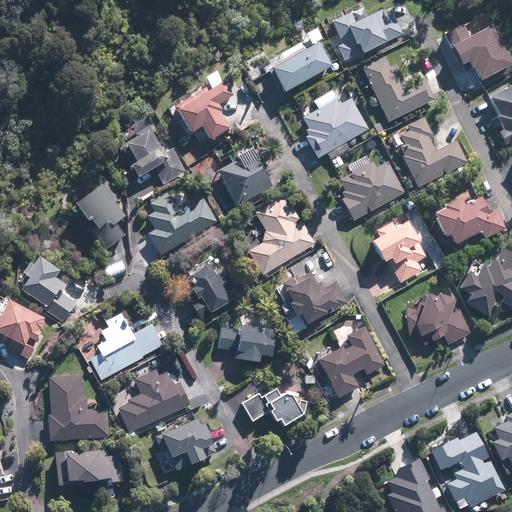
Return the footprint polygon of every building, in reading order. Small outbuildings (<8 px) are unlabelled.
[(357,9),(326,26),(337,45),(332,47),(340,62),(354,55),(357,59),(399,36),(383,7),(362,18),(357,9)] [(315,46),(311,48),(310,46),(301,51),(296,43),(262,63),(267,71),(262,74),(276,98),(324,70),(323,68),(327,66),(315,46)] [(382,57),(358,69),(383,124),(431,102),(421,80),(401,88),(392,68),(388,70),(382,57)] [(213,72),(202,79),(206,88),(167,111),(183,139),(197,131),(204,144),(227,131),(216,112),(218,111),(215,106),(228,98),(213,72)] [(511,85),(511,84),(482,101),(491,118),(488,120),(496,134),(494,135),(501,147),(511,141),(511,85)] [(327,93),(308,103),(313,112),(298,122),(303,131),(301,132),(304,137),(301,139),(314,161),(324,156),(326,160),(346,149),(343,144),(357,136),(360,141),(369,136),(347,98),(334,106),(327,93)] [(146,116),(135,122),(140,132),(126,140),(137,159),(131,163),(140,178),(155,170),(163,184),(190,168),(176,146),(170,149),(167,144),(163,146),(146,116)] [(430,136),(421,117),(386,136),(394,152),(397,151),(400,156),(397,157),(413,190),(465,164),(454,143),(433,153),(426,138),(430,136)] [(213,162),(237,204),(273,184),(253,148),(232,160),(229,153),(213,162)] [(351,174),(336,182),(341,192),(337,194),(340,199),(338,200),(350,222),(402,194),(384,162),(372,168),(366,156),(347,167),(351,174)] [(105,183),(77,203),(97,232),(96,233),(107,249),(128,234),(119,222),(128,216),(115,198),(120,194),(111,181),(106,185),(105,183)] [(181,209),(170,191),(150,203),(155,212),(149,215),(156,228),(149,232),(162,254),(217,221),(203,196),(181,209)] [(264,241),(248,249),(263,274),(315,242),(286,193),(256,212),(267,230),(264,241)] [(453,201),(435,210),(436,213),(420,220),(425,230),(429,229),(435,241),(443,238),(447,247),(475,234),(478,240),(500,230),(491,211),(481,216),(473,200),(456,208),(453,201)] [(388,223),(373,232),(376,238),(364,245),(377,266),(383,263),(395,285),(429,266),(404,222),(391,229),(388,223)] [(511,265),(511,257),(497,250),(490,265),(484,262),(480,271),(476,269),(470,280),(460,275),(451,292),(463,298),(459,307),(484,319),(492,302),(511,311),(511,275),(508,273),(511,265)] [(32,277),(23,289),(49,307),(46,311),(63,322),(76,301),(61,291),(69,281),(60,275),(64,268),(42,254),(36,264),(32,261),(24,272),(32,277)] [(304,260),(289,269),(293,278),(282,284),(292,302),(290,304),(297,317),(304,313),(310,323),(348,302),(336,280),(325,286),(321,281),(319,282),(313,271),(311,273),(304,260)] [(218,273),(213,263),(187,276),(197,297),(192,300),(201,318),(234,301),(230,293),(238,289),(227,269),(218,273)] [(49,317),(9,296),(7,299),(0,295),(0,329),(27,344),(22,354),(29,358),(35,346),(29,343),(33,336),(38,338),(49,317)] [(431,296),(431,301),(418,299),(417,304),(405,303),(405,316),(401,319),(406,340),(412,337),(413,340),(415,339),(419,347),(438,338),(442,347),(468,335),(456,311),(447,316),(450,299),(431,296)] [(102,352),(90,358),(102,379),(165,344),(153,323),(135,333),(123,311),(107,320),(110,325),(103,329),(108,339),(98,344),(102,352)] [(267,319),(242,318),(241,328),(219,326),(218,348),(236,350),(236,358),(261,360),(261,355),(277,356),(278,336),(273,335),(274,327),(267,327),(267,319)] [(386,364),(366,325),(347,334),(352,344),(346,347),(345,346),(320,358),(338,395),(361,383),(356,373),(364,369),(367,373),(386,364)] [(157,355),(131,367),(140,393),(128,398),(129,402),(119,407),(130,431),(193,404),(183,382),(178,385),(171,368),(164,371),(157,355)] [(83,374),(51,376),(52,412),(50,412),(52,441),(107,437),(105,405),(86,406),(83,374)] [(304,412),(293,392),(287,391),(282,394),(278,388),(261,397),(260,394),(244,403),(253,421),(274,410),(279,418),(281,417),(285,423),(304,412)] [(511,473),(511,411),(501,416),(503,422),(489,428),(495,440),(488,443),(495,461),(503,458),(510,474),(511,473)] [(201,416),(157,434),(163,453),(168,451),(176,470),(210,456),(206,447),(217,443),(208,420),(204,422),(201,416)] [(471,429),(432,449),(441,468),(460,459),(464,465),(454,470),(457,476),(446,481),(459,507),(467,503),(469,507),(497,492),(500,498),(508,494),(490,459),(483,463),(481,458),(485,456),(471,429)] [(106,454),(105,447),(55,451),(57,485),(123,480),(121,453),(106,454)] [(446,511),(443,506),(440,507),(435,497),(442,494),(437,484),(431,487),(427,477),(429,476),(420,456),(399,465),(402,471),(386,478),(390,488),(381,492),(389,511),(446,511)]
